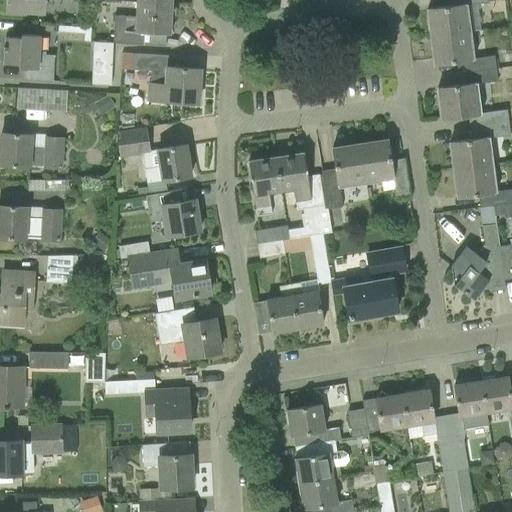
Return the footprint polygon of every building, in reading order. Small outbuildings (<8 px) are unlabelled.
[(6,11),(26,12),(42,13),(43,0),(5,0),(5,3),(6,3),(6,11)] [(426,9),(430,37),(469,32),(482,30),(479,3),(486,3),(485,0),(451,0),(452,6),(426,9)] [(112,43),(121,44),(141,45),(142,33),(169,34),(171,4),(135,2),(134,17),(113,16),(112,43)] [(430,37),(433,65),(455,62),(457,74),(494,69),(493,56),(473,59),(469,32),(430,37)] [(39,50),(40,36),(20,35),(20,38),(4,37),(4,46),(2,46),(2,51),(3,51),(3,64),(19,65),(19,68),(27,68),(27,80),(53,82),(54,55),(45,54),(46,50),(39,50)] [(119,70),(132,70),(149,72),(147,100),(177,102),(197,103),(199,69),(166,67),(167,56),(133,53),(133,54),(119,53),(119,70)] [(110,84),(110,58),(92,58),(92,84),(110,84)] [(458,86),(436,88),(440,120),(467,117),(468,128),(507,123),(505,111),(480,114),(477,84),(496,82),(494,69),(457,74),(458,86)] [(45,90),(15,89),(14,109),(44,111),(45,90)] [(92,104),(98,115),(113,107),(106,96),(92,104)] [(452,170),(491,165),(488,139),(508,136),(507,123),(468,128),(470,140),(448,143),(452,170)] [(116,133),(118,143),(120,157),(140,154),(145,187),(146,195),(163,193),(161,181),(190,176),(185,145),(148,151),(144,128),(116,133)] [(0,165),(18,166),(60,169),(62,138),(46,137),(46,136),(0,133),(0,165)] [(386,140),(358,145),(364,184),(391,180),(394,199),(409,197),(403,159),(402,159),(403,163),(390,165),(386,140)] [(320,172),(321,174),(326,210),(341,208),(338,188),(364,184),(358,145),(331,149),(334,170),(320,172)] [(302,153),(278,156),(283,191),(292,189),(295,211),(301,210),(302,214),(299,214),(301,228),(288,230),(289,238),(321,233),(321,234),(321,235),(329,233),(326,210),(321,174),(306,176),(302,153)] [(255,216),(271,214),(268,193),(283,191),(278,156),(247,161),(255,216)] [(452,170),(456,198),(477,196),(478,208),(492,206),(511,203),(511,189),(495,192),(491,165),(452,170)] [(70,181),(28,182),(28,191),(71,191),(70,181)] [(145,187),(135,189),(137,197),(145,195),(146,195),(145,187)] [(163,193),(146,195),(145,195),(147,212),(161,210),(165,236),(199,231),(194,199),(182,201),(180,190),(163,193)] [(511,203),(492,206),(493,216),(503,215),(503,219),(511,217),(511,203)] [(0,237),(14,239),(25,239),(25,236),(41,237),(41,239),(49,239),(48,254),(70,254),(70,243),(58,242),(60,209),(43,208),(42,218),(26,217),(26,207),(0,205),(0,237)] [(475,255),(464,247),(450,267),(460,275),(452,285),(473,300),(487,280),(500,278),(495,247),(492,226),(494,225),(493,216),(492,206),(478,208),(477,208),(483,244),(475,255)] [(253,231),(256,244),(281,240),(289,238),(288,230),(285,230),(285,225),(253,231)] [(102,252),(110,242),(98,232),(90,242),(102,252)] [(321,235),(321,234),(308,236),(316,285),(330,283),(325,255),(321,235)] [(300,237),(281,240),(283,252),(302,249),(300,237)] [(281,240),(256,244),(258,258),(283,254),(283,252),(281,240)] [(119,259),(125,258),(133,257),(131,245),(117,247),(117,248),(119,256),(119,259)] [(509,245),(495,247),(500,278),(502,278),(502,276),(511,274),(511,251),(510,252),(509,245)] [(332,295),(344,293),(348,320),(396,312),(389,274),(404,272),(399,247),(366,253),(371,282),(359,284),(357,275),(330,280),(332,295)] [(175,250),(125,258),(129,288),(171,281),(174,299),(209,293),(203,259),(177,263),(175,250)] [(48,254),(48,256),(46,282),(71,284),(73,257),(70,257),(70,254),(48,254)] [(111,262),(113,273),(122,271),(120,260),(111,262)] [(0,324),(9,325),(9,326),(21,327),(22,310),(31,311),(33,273),(1,271),(0,294),(0,293),(0,324)] [(297,283),(289,284),(297,329),(321,325),(318,305),(316,292),(299,295),(297,283)] [(267,309),(253,311),(257,335),(271,332),(271,333),(297,329),(289,284),(278,286),(279,297),(265,300),(267,309)] [(87,293),(91,305),(106,301),(103,288),(87,293)] [(155,293),(139,296),(142,309),(158,306),(155,293)] [(186,323),(184,309),(153,314),(159,345),(183,341),(186,357),(219,351),(213,319),(186,323)] [(28,367),(67,368),(67,352),(28,351),(28,367)] [(84,353),(83,382),(102,382),(102,353),(84,353)] [(2,408),(7,408),(7,407),(21,407),(21,367),(0,366),(0,406),(2,407),(2,408)] [(506,377),(479,381),(484,413),(511,408),(506,377)] [(452,385),(456,405),(460,430),(486,426),(484,413),(479,381),(452,385)] [(154,391),(144,392),(144,393),(145,415),(154,415),(155,433),(168,432),(188,431),(186,401),(168,402),(168,390),(154,391)] [(427,390),(400,394),(406,426),(419,424),(421,437),(435,435),(432,418),(431,409),(427,390)] [(361,401),(362,409),(366,432),(379,430),(405,426),(406,426),(400,394),(361,401)] [(319,404),(285,410),(290,436),(292,435),(294,447),(334,440),(339,439),(337,427),(323,430),(319,404)] [(346,411),(350,435),(350,439),(366,436),(366,432),(362,409),(346,411)] [(0,474),(9,474),(20,474),(20,471),(31,471),(31,452),(75,451),(75,425),(30,426),(30,441),(20,442),(20,440),(0,440),(0,474)] [(82,432),(83,447),(93,446),(93,431),(82,432)] [(447,436),(435,438),(436,447),(440,474),(453,472),(449,445),(448,442),(447,436)] [(295,458),(293,459),(298,484),(331,478),(340,477),(338,466),(344,465),(347,460),(346,454),(341,450),(335,451),(334,440),(294,447),(295,458)] [(127,465),(139,464),(139,443),(127,443),(127,465)] [(462,443),(449,445),(453,472),(466,470),(462,443)] [(157,488),(137,489),(138,501),(169,500),(168,488),(191,487),(189,455),(166,456),(165,444),(140,445),(141,467),(156,466),(157,488)] [(381,465),(372,467),(375,485),(387,483),(384,468),(381,465)] [(466,470),(453,472),(458,499),(471,497),(466,470)] [(453,472),(440,474),(445,501),(458,499),(453,472)] [(429,476),(415,478),(416,490),(430,487),(429,476)] [(331,478),(298,484),(302,509),(304,509),(304,511),(352,511),(350,500),(335,502),(331,478)] [(391,511),(387,483),(375,485),(379,511),(391,511)] [(100,511),(95,496),(77,503),(80,511),(100,511)] [(169,500),(138,501),(138,511),(192,511),(189,511),(177,511),(177,501),(169,501),(169,500)]
